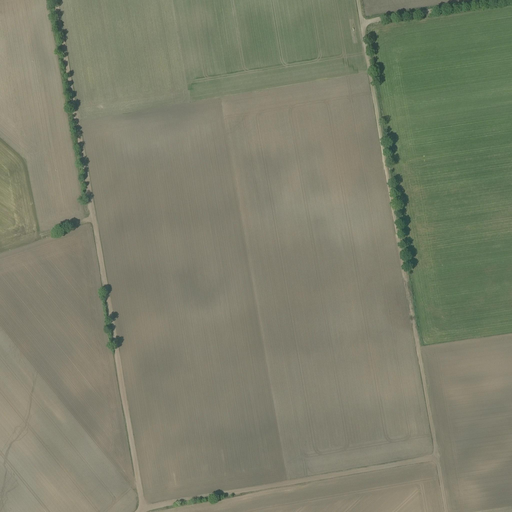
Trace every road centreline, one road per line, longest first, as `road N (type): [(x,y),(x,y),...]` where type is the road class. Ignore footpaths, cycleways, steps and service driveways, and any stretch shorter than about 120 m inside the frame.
road 1 (track): [(136,511),(137,480),(53,0)]
road 2 (track): [(435,457),(360,22)]
road 3 (track): [(139,508),(435,457)]
road 4 (track): [(360,22),(508,0)]
